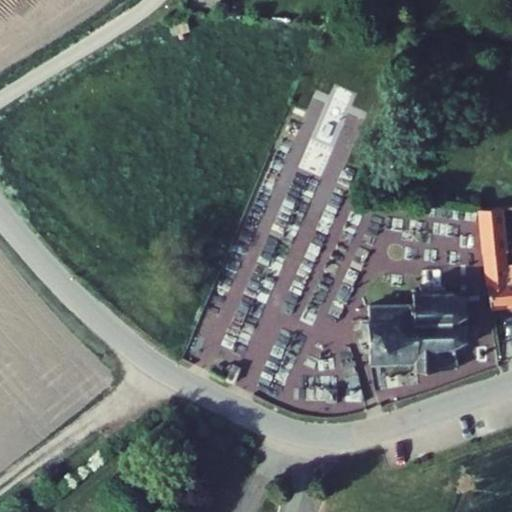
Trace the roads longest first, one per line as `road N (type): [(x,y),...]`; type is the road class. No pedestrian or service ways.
road 1 (tertiary): [(0,211),(67,290),(145,358),(280,428),(315,437)]
road 2 (tertiary): [(315,437),(367,432),(511,383)]
road 3 (unknown): [(0,486),(165,370)]
road 4 (unclassified): [(154,0),(0,99)]
